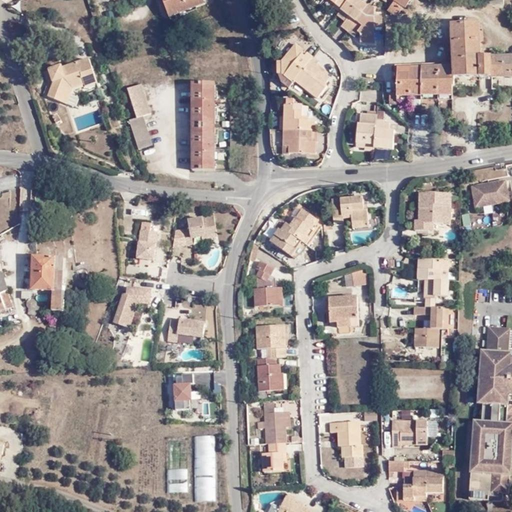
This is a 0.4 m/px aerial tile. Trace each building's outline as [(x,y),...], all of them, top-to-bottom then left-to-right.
[(161,0),(165,9),(186,0),(161,0)] [(202,0),(186,0),(165,9),(167,14),(203,1),(202,0)] [(335,7),(342,11),(350,0),(334,0),(338,3),(335,7)] [(368,7),(359,0),(350,0),(342,11),(351,16),(342,27),(356,37),(359,33),(361,34),(361,44),(375,43),(375,28),(375,16),(375,10),(369,5),(368,7)] [(394,0),(395,0),(389,10),(399,16),(404,6),(406,6),(409,0),(394,0)] [(511,57),(480,58),(480,24),(452,24),(452,68),(452,78),(453,78),(511,77),(511,57)] [(296,82),(319,99),(329,88),(327,86),(331,81),(330,75),(325,71),(323,73),(322,68),(319,65),(321,62),(309,53),(306,57),(304,55),(305,53),(304,49),(298,44),(285,61),(280,61),(280,74),(284,74),(295,83),(296,82)] [(98,80),(91,56),(63,64),(63,62),(51,66),(55,79),(49,94),(67,101),(73,85),(84,82),(85,85),(98,80)] [(390,105),(398,105),(398,97),(452,96),(452,88),(454,85),(453,78),(452,78),(452,68),(445,68),(397,68),(397,94),(390,94),(390,105)] [(220,166),(217,79),(195,80),(198,167),(220,167),(220,166)] [(140,81),(126,86),(136,116),(142,114),(150,111),(140,81)] [(293,113),(292,106),(284,106),(285,116),(279,116),(280,132),(283,133),(284,149),(284,156),(291,156),(316,156),(316,144),(307,144),(308,141),(312,141),(312,132),(315,132),(315,121),(305,121),(305,117),(301,118),(301,113),(293,113)] [(359,125),(357,126),(357,144),(375,145),(375,151),(377,151),(377,158),(387,158),(387,151),(394,151),(394,132),(388,132),(388,125),(384,124),(384,112),(376,112),(377,107),(374,107),(373,113),(366,113),(366,116),(360,116),(359,125)] [(152,144),(142,114),(136,116),(128,119),(138,148),(152,144)] [(315,132),(312,132),(312,141),(308,141),(307,144),(316,144),(316,132),(315,132)] [(0,179),(0,191),(17,187),(14,176),(0,179)] [(506,184),(471,190),(475,212),(510,206),(508,196),(506,184)] [(419,230),(431,230),(432,222),(437,222),(446,222),(446,214),(453,214),(454,192),(423,192),(422,219),(419,218),(419,230)] [(357,223),(372,222),(372,211),(368,211),(368,198),(338,199),(339,224),(348,224),(348,218),(357,218),(357,223)] [(275,239),(297,255),(307,240),(311,242),(319,231),(322,215),(310,207),(298,222),(294,220),(288,228),(285,226),(275,239)] [(218,215),(194,219),(195,228),(188,229),(191,244),(197,243),(196,237),(207,235),(208,238),(221,235),(218,215)] [(285,226),(288,228),(294,220),(288,215),(282,223),(285,226)] [(158,259),(161,232),(153,231),(154,223),(144,222),(143,234),(145,234),(142,257),(158,259)] [(263,242),(258,238),(254,257),(257,258),(260,256),(263,242)] [(0,310),(16,307),(0,246),(0,310)] [(69,259),(68,255),(39,252),(35,289),(56,290),(55,306),(66,307),(69,259)] [(271,276),(274,272),(278,266),(267,257),(261,265),(263,268),(261,273),(261,284),(259,285),(260,303),(281,303),(281,294),(279,293),(278,285),(275,285),(275,281),(271,276)] [(428,279),(428,298),(438,298),(438,296),(452,296),(452,280),(452,270),(452,259),(442,259),(442,261),(440,262),(438,261),(437,259),(426,259),(426,266),(422,266),(421,279),(428,279)] [(144,266),(132,264),(131,272),(144,274),(144,266)] [(355,273),(355,284),(370,284),(369,268),(355,273)] [(133,324),(142,300),(154,301),(155,288),(132,286),(131,294),(127,293),(118,319),(133,324)] [(24,297),(33,298),(34,298),(35,290),(25,289),(24,297)] [(34,298),(33,298),(29,303),(31,308),(35,309),(39,308),(43,302),(39,296),(34,298)] [(362,296),(334,297),(335,322),(342,321),(343,324),(364,324),(362,296)] [(439,306),(438,298),(428,298),(428,306),(439,306)] [(452,328),(452,306),(439,306),(428,306),(418,306),(419,314),(435,314),(434,328),(419,328),(419,347),(442,347),(443,329),(452,328)] [(208,320),(184,317),(184,319),(175,318),(172,338),(180,339),(181,332),(206,335),(208,320)] [(269,345),(269,355),(277,355),(287,355),(287,322),(258,323),(259,345),(269,345)] [(486,356),(482,355),(479,408),(483,408),(482,426),(475,426),(469,503),(500,506),(501,505),(502,504),(503,503),(503,501),(503,497),(508,498),(510,480),(511,480),(511,462),(511,410),(508,410),(509,405),(509,400),(511,400),(511,357),(508,358),(510,333),(488,331),(486,356)] [(269,355),(259,355),(260,389),(282,388),(282,370),(282,362),(277,362),(277,355),(269,355)] [(173,409),(191,409),(191,373),(173,373),(173,409)] [(264,399),(264,410),(274,410),(274,399),(264,399)] [(263,425),(264,440),(268,441),(284,440),(284,424),(283,410),(274,410),(264,410),(262,410),(263,418),(256,418),(256,426),(263,425)] [(347,446),(347,456),(365,456),(365,444),(362,444),(362,421),(333,422),(334,432),(340,432),(340,441),(344,441),(345,445),(347,446)] [(402,448),(402,444),(402,441),(418,441),(418,445),(429,445),(429,436),(438,436),(438,421),(429,421),(394,421),(394,448),(402,448)] [(187,492),(187,437),(166,437),(167,492),(187,492)] [(285,451),(284,440),(268,441),(269,451),(262,452),(263,470),(282,469),(281,459),(281,451),(285,451)] [(195,501),(215,500),(214,447),(194,448),(195,501)] [(445,450),(444,461),(456,461),(457,450),(445,450)] [(406,461),(391,461),(390,471),(390,476),(394,476),(394,471),(406,470),(406,468),(412,467),(412,461),(406,461)] [(445,469),(456,469),(456,461),(444,461),(445,469)] [(406,500),(417,500),(417,496),(429,496),(429,493),(445,492),(444,472),(416,471),(416,478),(406,478),(406,486),(399,486),(399,495),(406,495),(406,500)] [(300,505),(301,503),(303,500),(285,492),(283,497),(300,505)] [(318,511),(319,511),(301,503),(300,505),(283,497),(279,504),(275,511),(318,511)] [(266,511),(275,511),(279,504),(274,501),(270,503),(266,511)]
